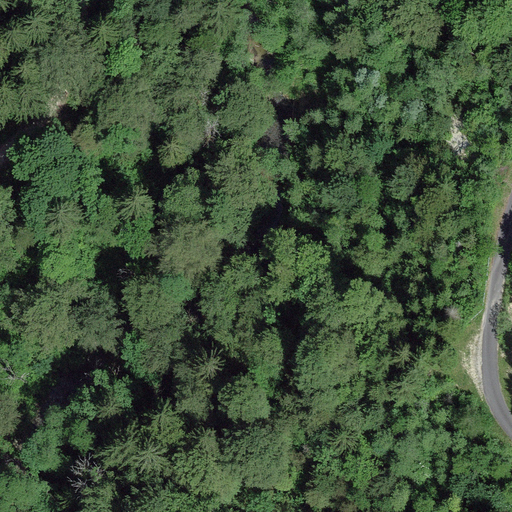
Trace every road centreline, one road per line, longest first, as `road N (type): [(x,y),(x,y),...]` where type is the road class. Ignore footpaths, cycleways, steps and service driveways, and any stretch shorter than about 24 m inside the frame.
road 1 (unclassified): [(511,222),(487,353),(490,391),(511,428)]
road 2 (track): [(80,0),(83,27),(61,93),(0,155)]
